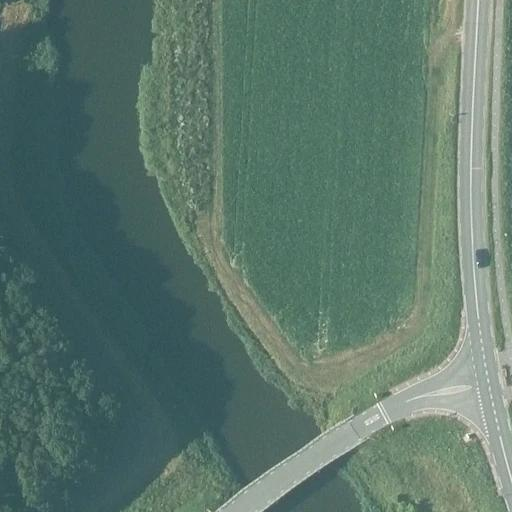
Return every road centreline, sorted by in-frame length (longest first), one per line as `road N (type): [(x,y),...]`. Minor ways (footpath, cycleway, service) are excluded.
road 1 (primary): [(484,376),(470,180),(477,0)]
road 2 (tertiary): [(238,511),(383,414),(484,376)]
